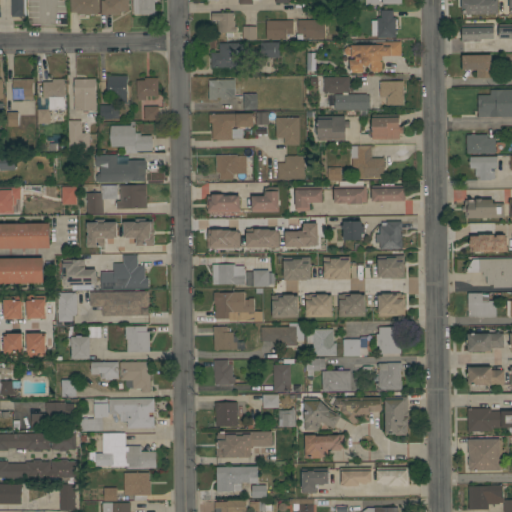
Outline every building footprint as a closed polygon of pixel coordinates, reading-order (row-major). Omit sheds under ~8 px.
[(11,0),(24,0),(25,17),(12,17),(11,0)] [(97,0),(97,14),(88,14),(88,15),(85,15),(85,14),(77,15),(77,12),(71,12),(71,0),(97,0)] [(129,0),(129,11),(120,11),(120,14),(101,14),(101,0),(129,0)] [(156,0),(157,2),(154,2),(154,14),(133,14),(133,0),(156,0)] [(461,15),(461,0),(497,0),(497,14),(461,15)] [(396,38),(377,38),(377,36),(371,36),(371,20),(376,20),(376,17),(381,17),(381,10),(393,10),(393,17),(396,17),(396,38)] [(233,13),(233,21),(235,21),(235,27),(236,27),(236,33),(232,33),(232,37),(225,37),(225,33),(218,33),(218,20),(211,20),(211,13),(233,13)] [(293,20),(293,40),(287,40),(287,34),(286,34),(286,38),(266,39),(266,21),(293,20)] [(324,20),(325,38),(305,38),(305,34),(298,34),(297,20),(324,20)] [(494,24),(494,29),(493,29),(493,39),(481,39),(481,42),(462,42),(462,25),(494,24)] [(511,24),(511,39),(499,39),(499,24),(511,24)] [(256,40),(243,40),(242,26),(256,26),(256,40)] [(382,69),(379,71),(373,72),(370,69),(371,62),(370,64),(367,66),(364,66),(363,64),(363,72),(350,72),(350,60),(355,60),(355,56),(351,56),(351,55),(346,55),(344,53),(344,49),(346,47),(351,47),(351,44),(376,44),(376,42),(401,41),(401,55),(391,55),(391,56),(382,56),(382,60),(380,60),(382,63),(382,69)] [(279,42),(279,57),(260,57),(260,43),(279,42)] [(238,43),(238,44),(248,44),(248,59),(246,59),(246,67),(211,67),(210,53),(219,53),(219,43),(238,43)] [(305,72),(306,53),(314,53),(314,72),(305,72)] [(491,55),(491,69),(491,77),(476,77),(476,70),(462,70),(462,55),(491,55)] [(127,75),(127,103),(120,103),(120,98),(107,98),(107,75),(127,75)] [(349,77),(349,93),(324,93),(323,77),(349,77)] [(158,96),(146,96),(146,100),(137,100),(137,96),(136,96),(136,81),(144,80),(144,78),(158,78),(158,96)] [(13,101),(12,79),(33,79),(33,83),(33,101),(13,101)] [(52,82),(52,79),(63,79),(63,82),(64,82),(64,110),(50,110),(50,123),(37,123),(37,109),(48,109),(48,99),(43,99),(43,82),(52,82)] [(74,80),(95,79),(96,110),(74,111),(74,80)] [(208,80),(234,80),(234,97),(226,97),(227,99),(220,99),(220,97),(217,97),(217,100),(208,100),(208,80)] [(403,81),(404,105),(387,105),(386,97),(379,97),(379,81),(403,81)] [(511,89),(511,117),(477,117),(477,95),(489,95),(489,90),(511,89)] [(257,110),(243,110),(243,94),(257,93),(257,110)] [(367,94),(367,95),(369,95),(369,108),(367,108),(367,109),(335,109),(334,94),(367,94)] [(111,105),(111,106),(118,106),(118,118),(111,118),(111,120),(99,120),(99,105),(111,105)] [(158,107),(158,120),(144,120),(144,107),(158,107)] [(18,126),(6,126),(6,112),(18,112),(18,126)] [(255,112),(268,112),(268,125),(256,125),(255,112)] [(253,114),(253,127),(232,127),(232,129),(242,128),(242,138),(232,138),(232,139),(212,139),(212,122),(208,123),(208,114),(253,114)] [(399,115),(399,127),(403,127),(403,134),(399,134),(399,139),(371,139),(371,115),(399,115)] [(344,116),(344,121),(349,121),(349,128),(345,128),(345,140),(318,141),(318,116),(344,116)] [(299,145),(284,145),(283,138),(275,138),(275,117),(299,117),(299,145)] [(88,151),(68,151),(68,121),(81,121),(81,133),(88,133),(88,151)] [(130,126),(130,122),(134,122),(134,133),(140,133),(140,135),(151,135),(152,151),(136,151),(137,153),(124,153),(124,147),(110,147),(110,126),(130,126)] [(466,154),(466,135),(470,135),(470,134),(475,134),(475,135),(487,135),(487,138),(494,138),(494,139),(495,139),(495,153),(466,154)] [(371,146),(371,158),(387,158),(387,178),(357,179),(357,169),(351,169),(351,159),(350,159),(350,146),(371,146)] [(0,155),(13,155),(14,170),(0,170),(0,155)] [(117,155),(117,164),(127,164),(127,161),(145,160),(145,182),(129,182),(129,183),(97,183),(97,181),(95,180),(95,176),(97,175),(97,173),(100,173),(100,167),(95,167),(95,155),(117,155)] [(216,155),(237,155),(237,156),(239,156),(239,162),(246,162),(246,174),(232,174),(232,179),(219,179),(219,173),(216,173),(216,155)] [(277,179),(277,163),(284,163),(284,156),(304,156),(304,179),(277,179)] [(496,157),(497,168),(495,168),(495,171),(494,171),(494,179),(490,179),(490,181),(478,181),(478,176),(475,176),(475,169),(469,169),(469,157),(496,157)] [(341,167),(341,180),(327,180),(327,167),(341,167)] [(366,185),(367,202),(362,202),(362,204),(351,204),(351,203),(334,203),(333,186),(339,186),(339,180),(361,180),(361,186),(366,185)] [(381,185),(381,184),(393,183),(393,185),(404,185),(404,201),(372,201),(371,185),(381,185)] [(117,185),(117,199),(103,199),(103,214),(86,214),(86,193),(100,193),(100,185),(117,185)] [(120,185),(146,185),(146,196),(146,209),(116,209),(116,201),(120,201),(120,185)] [(66,186),(78,186),(78,200),(67,201),(66,186)] [(322,186),(322,202),(309,202),(309,210),(306,210),(306,211),(295,211),(295,186),(322,186)] [(251,212),(251,196),(264,196),(264,188),(268,188),(268,187),(278,187),(278,212),(251,212)] [(0,214),(15,214),(15,200),(21,200),(21,189),(0,189),(0,214)] [(206,196),(211,196),(211,195),(227,194),(227,196),(239,196),(240,212),(207,213),(206,196)] [(465,218),(465,216),(464,216),(464,212),(462,212),(462,207),(464,207),(464,200),(492,200),(492,204),(504,204),(504,218),(465,218)] [(45,202),(45,215),(27,215),(27,202),(45,202)] [(251,223),(252,240),(244,240),(244,243),(242,243),(242,251),(213,252),(213,218),(227,218),(228,223),(251,223)] [(136,222),(135,219),(145,219),(145,222),(152,222),(153,229),(154,246),(136,246),(136,237),(135,237),(135,238),(126,238),(123,238),(123,223),(136,222)] [(95,223),(95,220),(104,220),(104,223),(116,223),(116,238),(114,238),(104,239),(104,246),(96,246),(96,247),(87,247),(86,223),(95,223)] [(361,226),(364,226),(364,233),(361,233),(361,240),(343,240),(343,228),(341,228),(341,225),(343,225),(343,221),(361,221),(361,226)] [(401,231),(400,231),(400,233),(402,233),(402,237),(400,237),(400,240),(402,240),(402,249),(379,249),(379,243),(375,243),(375,234),(379,234),(379,226),(381,226),(381,223),(386,222),(401,221),(401,231)] [(0,224),(49,223),(49,248),(0,249),(0,224)] [(320,224),(305,224),(305,232),(286,232),(286,248),(320,247),(320,224)] [(499,227),(500,246),(488,246),(488,245),(487,245),(487,243),(476,244),(476,240),(470,240),(469,225),(479,225),(479,228),(499,227)] [(470,236),(470,253),(508,253),(507,235),(470,236)] [(273,238),(273,252),(253,252),(253,238),(273,238)] [(349,253),(349,271),(348,271),(348,272),(325,273),(325,271),(324,271),(323,254),(349,253)] [(399,254),(399,263),(394,263),(394,278),(378,278),(378,274),(368,274),(367,255),(399,254)] [(101,289),(100,272),(113,272),(113,264),(123,264),(123,255),(137,255),(137,266),(144,266),(144,269),(146,270),(146,274),(144,275),(144,278),(148,278),(148,288),(101,289)] [(223,257),(224,263),(234,263),(234,266),(244,266),(244,284),(234,284),(213,284),(212,257),(223,257)] [(310,280),(305,280),(283,280),(282,257),(309,257),(310,280)] [(0,258),(43,258),(43,283),(0,283),(0,258)] [(511,258),(511,281),(511,287),(493,288),(493,285),(486,285),(486,276),(482,276),(482,272),(464,273),(472,259),(511,258)] [(85,269),(96,269),(96,285),(93,285),(94,290),(74,291),(74,285),(61,285),(61,281),(57,281),(57,262),(61,262),(60,260),(83,259),(85,262),(85,269)] [(268,286),(253,287),(252,270),(268,270),(268,286)] [(57,293),(75,292),(75,294),(76,294),(76,314),(75,314),(75,315),(72,315),(72,322),(57,322),(57,293)] [(148,292),(149,316),(102,316),(102,306),(90,306),(89,293),(148,292)] [(244,292),(244,300),(248,300),(248,298),(253,298),(253,311),(261,311),(261,322),(254,322),(254,320),(228,321),(228,318),(214,319),(214,302),(213,302),(213,292),(244,292)] [(365,316),(338,316),(337,294),(341,294),(348,293),(364,293),(365,316)] [(377,295),(381,295),(381,293),(391,293),(400,293),(400,294),(403,294),(403,298),(404,298),(404,304),(405,303),(405,310),(404,310),(404,315),(377,316),(377,295)] [(467,317),(467,293),(482,293),(482,299),(488,299),(488,301),(496,301),(496,317),(467,317)] [(270,295),(274,295),(297,294),(297,317),(271,317),(270,295)] [(331,317),(304,317),(304,295),(308,295),(308,294),(331,294),(331,317)] [(15,296),(15,295),(20,295),(20,296),(22,296),(22,319),(3,319),(3,297),(15,296)] [(28,296),(28,295),(33,295),(33,296),(45,296),(45,319),(26,319),(26,296),(28,296)] [(289,327),(289,323),(303,323),(303,340),(296,340),(297,345),(283,345),(273,345),(273,341),(261,341),(260,327),(289,327)] [(149,352),(127,352),(127,339),(125,339),(125,326),(146,326),(146,332),(149,332),(149,352)] [(213,327),(227,326),(227,332),(232,332),(233,337),(237,337),(237,342),(243,342),(243,347),(236,348),(236,349),(213,350),(213,327)] [(376,354),(376,334),(379,334),(378,327),(400,327),(400,353),(376,354)] [(503,347),(491,348),(491,351),(467,351),(467,346),(466,346),(466,340),(467,340),(467,333),(475,333),(475,327),(483,327),(483,333),(490,333),(503,333),(503,347)] [(312,343),(306,343),(306,331),(312,331),(312,329),(333,329),(333,343),(336,343),(336,356),(312,356),(312,343)] [(20,356),(20,357),(16,357),(16,356),(3,356),(3,333),(22,333),(22,356),(20,356)] [(41,333),(41,336),(45,335),(45,356),(27,356),(26,333),(41,333)] [(89,359),(72,359),(72,346),(67,346),(67,339),(71,339),(71,337),(89,337),(89,359)] [(361,339),(361,338),(367,338),(367,355),(359,355),(359,356),(342,356),(342,339),(361,339)] [(324,359),(324,370),(319,370),(319,371),(313,371),(313,379),(307,379),(307,371),(306,371),(306,359),(324,359)] [(214,360),(228,360),(228,366),(232,366),(232,377),(235,376),(235,383),(232,383),(232,385),(214,385),(214,360)] [(118,362),(118,379),(111,379),(111,380),(104,380),(104,379),(101,379),(100,373),(99,373),(99,374),(90,375),(90,363),(118,362)] [(120,381),(119,362),(150,362),(150,392),(141,392),(141,389),(132,389),(132,388),(127,388),(126,387),(125,386),(125,384),(126,380),(120,381)] [(375,390),(375,383),(378,383),(378,363),(388,363),(401,362),(401,390),(375,390)] [(290,391),(273,391),(273,364),(290,364),(290,391)] [(504,384),(489,384),(489,385),(483,385),(483,384),(468,384),(468,379),(466,379),(466,374),(468,374),(468,367),(491,367),(491,370),(503,370),(504,384)] [(350,371),(350,391),(322,392),(321,371),(350,371)] [(61,380),(76,380),(76,397),(61,397),(61,380)] [(0,381),(12,381),(12,382),(19,382),(19,388),(15,388),(15,394),(0,394),(0,381)] [(278,394),(278,408),(262,408),(262,395),(278,394)] [(380,397),(380,411),(369,412),(369,415),(364,415),(354,425),(346,417),(341,412),(331,406),(336,398),(380,397)] [(407,397),(407,424),(406,424),(407,435),(395,435),(395,434),(385,434),(384,397),(407,397)] [(340,416),(333,429),(321,422),(319,424),(320,427),(318,428),(318,430),(304,431),(304,398),(316,398),(329,409),(340,416)] [(154,399),(154,412),(148,412),(148,417),(154,417),(154,428),(127,428),(127,422),(119,422),(119,415),(109,415),(108,399),(154,399)] [(46,414),(46,408),(45,408),(45,403),(64,402),(65,425),(47,425),(47,427),(31,427),(31,414),(46,414)] [(238,426),(216,426),(215,403),(237,402),(238,426)] [(93,419),(93,404),(108,403),(108,417),(102,417),(102,431),(80,431),(79,419),(93,419)] [(278,410),(288,410),(291,410),(291,408),(295,408),(295,427),(278,427),(278,410)] [(511,433),(508,433),(508,428),(491,428),(491,431),(467,431),(467,408),(490,408),(490,411),(511,411),(511,433)] [(272,431),(272,446),(251,447),(251,458),(216,458),(216,435),(217,435),(217,432),(272,431)] [(0,433),(75,433),(76,449),(66,449),(66,451),(59,451),(59,449),(51,449),(51,442),(50,443),(50,449),(40,450),(40,452),(33,452),(33,450),(25,450),(25,448),(7,449),(7,451),(0,451),(0,433)] [(102,434),(125,433),(125,446),(141,446),(141,452),(155,451),(156,467),(126,468),(126,466),(95,467),(95,454),(93,454),(93,434),(102,434)] [(304,435),(344,434),(344,449),(341,449),(341,450),(331,450),(331,449),(328,449),(328,458),(305,458),(304,435)] [(499,439),(499,440),(501,440),(501,450),(504,450),(504,470),(500,470),(500,471),(469,471),(469,467),(467,467),(467,459),(469,459),(469,454),(467,454),(467,439),(499,439)] [(0,461),(8,461),(8,464),(25,464),(25,462),(33,462),(33,460),(41,460),(41,462),(60,461),(60,460),(68,459),(68,461),(76,461),(76,477),(0,478),(0,461)] [(257,466),(257,483),(241,483),(241,491),(216,492),(216,467),(257,466)] [(408,467),(408,485),(390,486),(390,482),(387,482),(386,484),(382,484),(381,482),(376,482),(376,468),(408,467)] [(328,468),(328,483),(324,484),(323,485),(319,485),(318,484),(316,484),(316,493),(302,493),(301,469),(328,468)] [(372,468),(372,482),(368,482),(367,484),(363,484),(361,483),(359,483),(359,486),(340,486),(339,468),(372,468)] [(124,473),(148,473),(148,481),(150,481),(150,495),(146,495),(146,500),(134,500),(134,495),(124,495),(124,473)] [(0,484),(21,484),(20,504),(0,504),(0,484)] [(59,485),(75,484),(75,510),(60,510),(59,485)] [(266,485),(266,497),(251,498),(251,486),(266,485)] [(468,510),(467,486),(490,486),(490,485),(502,485),(502,498),(503,498),(503,503),(499,503),(499,504),(488,504),(488,509),(468,510)] [(116,488),(116,501),(103,501),(103,488),(116,488)] [(292,511),(293,503),(288,503),(289,499),(313,499),(313,511),(292,511)] [(511,511),(503,511),(503,500),(511,499),(511,511)] [(214,511),(214,502),(226,502),(226,500),(245,500),(245,511),(214,511)] [(264,501),(264,505),(271,505),(271,511),(252,511),(252,508),(249,508),(249,501),(264,501)] [(102,511),(102,503),(130,503),(130,511),(102,511)]
